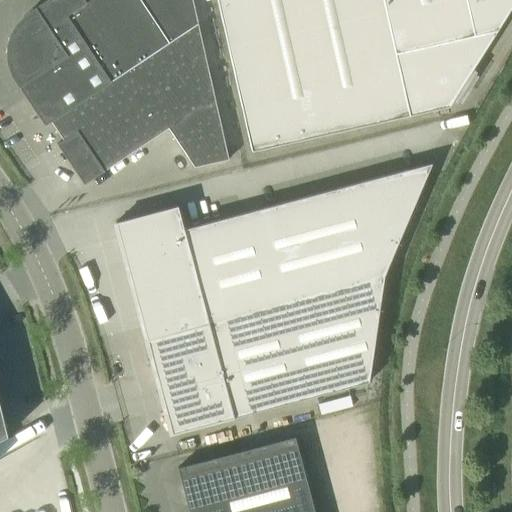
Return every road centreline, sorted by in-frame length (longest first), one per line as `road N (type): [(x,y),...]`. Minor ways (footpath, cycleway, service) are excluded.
road 1 (unclassified): [(101,511),(27,237),(0,198)]
road 2 (unclassified): [(448,511),(456,371),(473,288),(511,190)]
